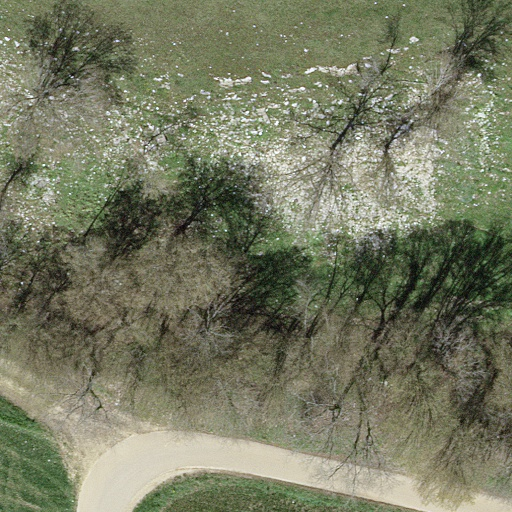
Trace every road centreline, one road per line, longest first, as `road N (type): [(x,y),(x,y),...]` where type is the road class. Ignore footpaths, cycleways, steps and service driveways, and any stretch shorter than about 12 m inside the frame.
road 1 (track): [(485,511),(210,448),(125,457)]
road 2 (track): [(125,457),(0,375)]
